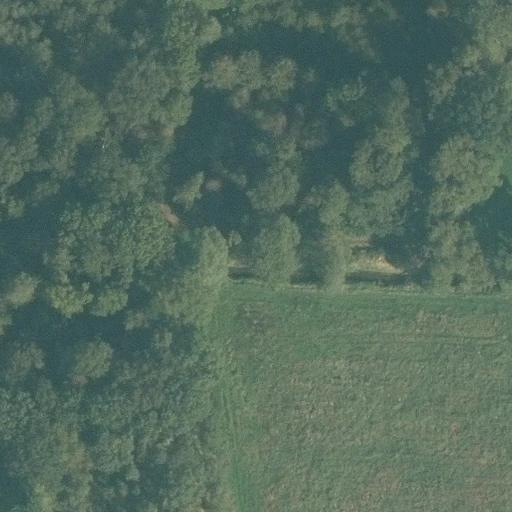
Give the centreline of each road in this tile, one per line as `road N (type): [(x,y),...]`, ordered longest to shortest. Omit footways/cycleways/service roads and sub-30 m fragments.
road 1 (track): [(200,511),(160,280),(162,226)]
road 2 (track): [(162,226),(450,232)]
road 3 (track): [(162,226),(196,0)]
road 4 (track): [(162,226),(0,249)]
